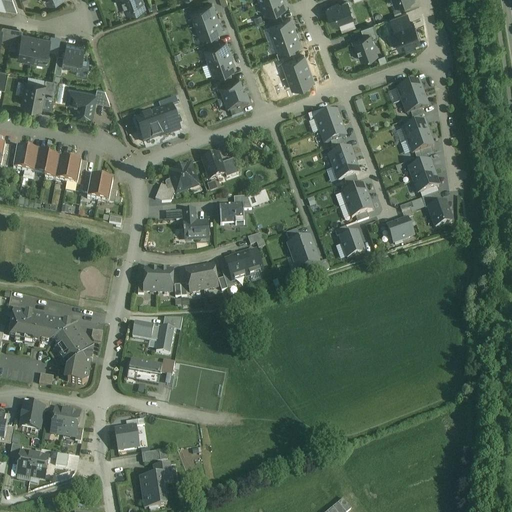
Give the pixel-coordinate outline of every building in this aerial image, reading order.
[(12,0),(1,0),(6,11),(17,13),(12,0)] [(122,0),(121,0),(124,8),(126,7),(128,14),(145,8),(142,0),(122,0)] [(263,0),(261,1),(265,14),(267,14),(279,10),(286,7),(283,0),(263,0)] [(347,2),(327,9),(333,25),(339,23),(339,25),(347,22),(346,20),(353,18),(347,2)] [(191,12),(195,25),(217,17),(212,4),(191,12)] [(269,19),(281,15),(279,10),(267,14),(269,19)] [(391,18),(395,29),(410,23),(406,12),(391,18)] [(271,25),(283,20),(281,15),(269,19),(271,25)] [(195,25),(200,38),(206,36),(218,32),(222,30),(217,17),(195,25)] [(271,25),(270,25),(274,38),(295,31),(290,18),(283,20),(271,25)] [(410,23),(395,29),(392,30),(399,49),(406,47),(406,48),(414,46),(413,44),(420,41),(413,22),(410,23)] [(370,34),(372,39),(377,37),(373,25),(361,29),(364,36),(370,34)] [(2,32),(0,42),(11,44),(13,28),(3,26),(2,32)] [(13,28),(11,44),(9,50),(19,52),(22,36),(23,30),(13,28)] [(274,38),(279,52),(293,47),(299,45),(295,31),(274,38)] [(220,37),(218,32),(206,36),(208,41),(218,38),(220,37)] [(364,36),(352,40),(355,49),(357,49),(361,60),(378,54),(372,39),(370,34),(364,36)] [(50,41),(48,51),(58,53),(61,37),(51,35),(50,41)] [(36,39),(22,36),(19,52),(18,58),(32,61),(36,39)] [(208,48),(220,44),(218,38),(208,41),(206,42),(208,48)] [(50,41),(36,39),(32,61),(46,63),(48,51),(50,41)] [(208,48),(205,49),(210,62),(230,55),(225,42),(220,44),(208,48)] [(84,48),(66,45),(64,56),(63,57),(62,66),(87,71),(89,61),(87,61),(87,57),(83,56),(84,48)] [(295,52),(293,47),(279,52),(277,53),(278,58),(295,52)] [(210,62),(214,76),(218,74),(229,70),(235,68),(230,55),(210,62)] [(282,63),(292,91),(315,83),(305,55),(282,63)] [(63,57),(58,56),(54,73),(61,74),(62,66),(63,57)] [(8,72),(0,70),(0,88),(5,90),(8,72)] [(218,74),(220,80),(231,76),(229,70),(218,74)] [(222,86),(234,81),(231,76),(220,80),(222,86)] [(57,81),(45,79),(44,85),(45,85),(43,97),(54,99),(57,81)] [(222,86),(218,87),(223,100),(244,92),(239,79),(234,81),(222,86)] [(401,89),(412,85),(410,79),(399,83),(401,89)] [(44,85),(27,82),(25,91),(24,92),(23,95),(24,96),(23,105),(41,109),(43,97),(45,85),(44,85)] [(401,89),(398,90),(402,103),(423,95),(418,82),(412,85),(401,89)] [(105,90),(97,89),(96,95),(95,102),(110,105),(105,90)] [(96,95),(69,90),(67,101),(76,103),(74,115),(92,118),(95,102),(96,95)] [(244,92),(223,100),(228,113),(230,112),(241,108),(249,106),(244,92)] [(423,95),(402,103),(407,116),(410,115),(421,110),(428,108),(423,95)] [(363,100),(357,102),(362,117),(368,115),(363,100)] [(165,135),(160,122),(175,116),(172,107),(156,113),(136,120),(144,142),(165,135)] [(243,114),(241,108),(230,112),(232,118),(243,114)] [(315,120),(326,116),(324,110),(308,116),(310,122),(315,120)] [(410,115),(412,121),(420,118),(424,116),(421,110),(410,115)] [(326,116),(315,120),(320,133),(341,126),(336,113),(326,116)] [(180,130),(175,116),(160,122),(165,135),(165,136),(180,130)] [(405,129),(422,123),(420,118),(412,121),(403,124),(405,129)] [(405,129),(403,130),(408,143),(428,135),(424,122),(422,123),(405,129)] [(341,126),(320,133),(324,146),(331,143),(342,139),(346,138),(341,126)] [(428,135),(408,143),(412,156),(414,155),(431,149),(433,148),(428,135)] [(333,149),(344,145),(342,139),(331,143),(333,149)] [(335,155),(346,150),(344,145),(333,149),(335,155)] [(11,148),(5,146),(1,167),(7,168),(8,165),(11,148)] [(17,149),(11,148),(8,165),(14,166),(17,149)] [(28,151),(17,149),(14,166),(13,170),(24,173),(28,151)] [(335,155),(329,156),(334,170),(354,162),(350,149),(346,150),(335,155)] [(414,155),(417,161),(427,157),(433,155),(431,149),(414,155)] [(39,153),(28,151),(24,173),(35,175),(39,153)] [(50,155),(39,153),(35,175),(45,177),(49,158),(50,155)] [(218,155),(202,161),(209,181),(225,175),(221,165),(218,155)] [(412,168),(429,162),(427,157),(417,161),(410,163),(412,168)] [(49,158),(45,177),(45,179),(56,181),(60,160),(49,158)] [(71,162),(60,160),(56,181),(66,184),(71,162)] [(233,160),(221,165),(225,175),(226,179),(239,174),(233,160)] [(81,164),(71,162),(66,184),(77,186),(78,180),(81,164)] [(354,162),(334,170),(338,183),(344,181),(355,177),(359,175),(354,162)] [(412,168),(409,170),(413,183),(434,175),(429,162),(412,168)] [(85,175),(87,164),(82,163),(81,164),(78,180),(84,182),(85,175)] [(191,165),(168,173),(171,181),(170,182),(169,184),(169,185),(169,186),(172,196),(173,195),(176,194),(176,195),(192,189),(190,185),(197,182),(191,165)] [(91,176),(85,175),(84,182),(82,193),(88,194),(91,177),(91,176)] [(434,175),(413,183),(418,195),(420,195),(437,189),(439,188),(434,175)] [(102,179),(91,177),(88,194),(87,199),(98,201),(102,179)] [(357,182),(355,177),(344,181),(346,186),(357,182)] [(113,181),(102,179),(98,201),(109,203),(111,192),(113,181)] [(211,192),(220,189),(218,182),(209,185),(211,192)] [(165,188),(161,186),(155,201),(162,203),(172,203),(174,197),(173,195),(172,196),(169,186),(165,188)] [(362,186),(342,194),(347,207),(367,199),(362,186)] [(422,200),(439,194),(437,189),(420,195),(422,200)] [(117,193),(111,192),(109,203),(115,204),(117,193)] [(428,209),(442,204),(439,194),(422,200),(425,211),(428,210),(428,209)] [(234,198),(234,207),(243,206),(243,211),(251,210),(247,198),(234,198)] [(367,199),(347,207),(352,220),(355,218),(366,214),(372,212),(367,199)] [(442,204),(428,209),(428,210),(435,229),(452,223),(445,203),(442,204)] [(413,210),(411,204),(400,208),(402,214),(413,210)] [(234,207),(220,208),(221,226),(235,225),(235,226),(244,225),(243,211),(243,206),(234,207)] [(194,211),(183,212),(184,213),(184,220),(195,219),(194,211)] [(166,222),(184,221),(184,220),(184,213),(166,214),(166,222)] [(368,220),(366,214),(355,218),(357,224),(368,220)] [(122,220),(110,217),(109,223),(113,224),(121,226),(122,220)] [(208,224),(195,225),(195,219),(184,220),(184,221),(184,226),(183,226),(184,235),(185,242),(209,240),(208,224)] [(407,221),(387,228),(393,245),(413,238),(407,221)] [(348,234),(346,228),(335,232),(337,238),(348,234)] [(299,236),(297,231),(286,235),(288,240),(299,236)] [(357,234),(346,238),(340,240),(347,260),(364,254),(357,234)] [(261,235),(248,239),(250,246),(256,244),(258,250),(265,248),(261,235)] [(288,245),(293,259),(313,251),(308,238),(288,245)] [(313,251),(293,259),(297,272),(317,265),(318,265),(313,251)] [(256,252),(241,257),(247,278),(263,273),(256,252)] [(241,257),(225,262),(228,271),(232,283),(247,278),(241,257)] [(318,265),(317,265),(321,274),(330,271),(327,262),(318,265)] [(214,267),(200,270),(204,291),(218,289),(214,267)] [(200,270),(186,272),(190,294),(204,291),(200,270)] [(159,271),(145,271),(144,284),(144,293),(158,293),(159,271)] [(173,272),(159,271),(158,293),(172,294),(173,272)] [(232,283),(228,271),(222,273),(224,279),(227,291),(234,289),(232,283)] [(224,279),(218,281),(222,292),(227,291),(224,279)] [(71,325),(64,323),(64,324),(44,321),(45,319),(32,316),(32,315),(26,314),(26,315),(14,313),(9,337),(40,343),(41,339),(54,342),(71,366),(68,383),(82,385),(87,382),(91,363),(92,364),(93,357),(92,357),(93,351),(77,327),(71,326),(71,325)] [(165,319),(163,329),(175,331),(180,332),(183,320),(165,319)] [(154,327),(135,324),(134,330),(132,339),(158,343),(156,353),(170,356),(175,331),(163,329),(161,328),(160,329),(158,328),(158,330),(154,329),(154,327)] [(103,334),(93,332),(92,339),(94,342),(101,343),(103,334)] [(162,367),(129,361),(127,373),(136,375),(135,382),(158,386),(162,367)] [(54,378),(41,376),(39,385),(52,387),(54,378)] [(51,403),(34,400),(32,407),(44,409),(43,413),(49,414),(51,403)] [(32,407),(25,405),(23,413),(23,412),(21,421),(22,421),(21,428),(39,432),(43,413),(44,409),(32,407)] [(68,413),(56,410),(51,434),(63,437),(68,413)] [(80,415),(68,413),(63,437),(76,439),(77,430),(80,415)] [(13,430),(7,428),(5,442),(11,443),(13,430)] [(116,431),(119,453),(141,449),(138,428),(116,431)] [(83,431),(77,430),(76,439),(75,442),(81,443),(83,431)] [(23,448),(12,446),(10,459),(20,460),(21,454),(22,454),(23,448)] [(166,451),(143,455),(145,464),(168,461),(166,451)] [(22,454),(21,454),(20,460),(17,475),(31,478),(35,456),(22,454)] [(69,457),(58,455),(56,466),(67,468),(69,457)] [(49,459),(35,456),(31,478),(45,480),(49,459)] [(154,477),(140,479),(144,511),(149,510),(150,511),(158,511),(157,509),(167,507),(164,488),(173,486),(170,466),(153,468),(154,477)] [(57,474),(50,477),(53,485),(60,482),(57,474)] [(345,500),(329,511),(349,511),(353,510),(345,500)]
